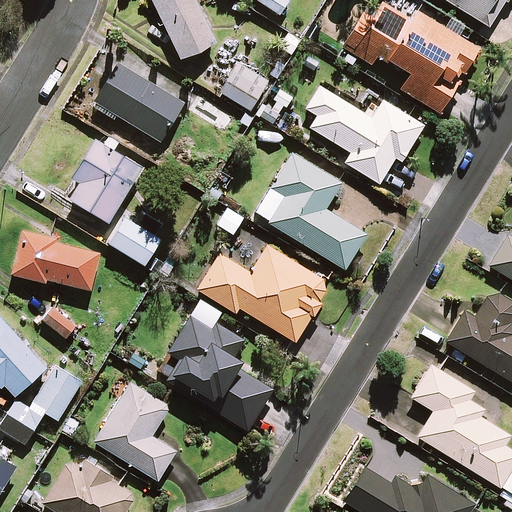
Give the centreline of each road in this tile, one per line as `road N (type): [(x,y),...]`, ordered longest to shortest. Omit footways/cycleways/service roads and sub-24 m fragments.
road 1 (residential): [(251,511),(313,428),(511,108)]
road 2 (residential): [(0,126),(71,0)]
